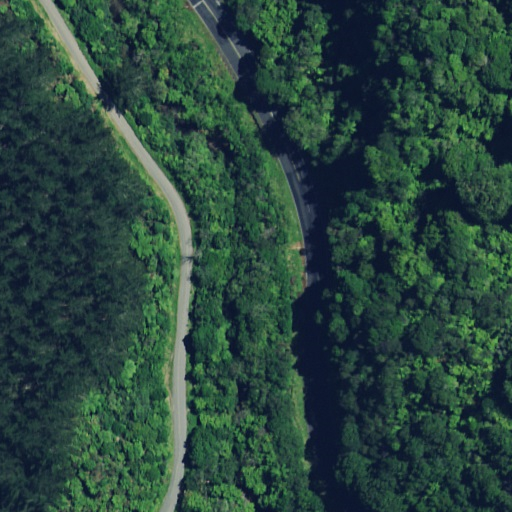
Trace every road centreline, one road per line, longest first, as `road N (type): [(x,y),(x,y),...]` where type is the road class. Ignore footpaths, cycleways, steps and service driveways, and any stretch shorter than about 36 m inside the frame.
road 1 (unclassified): [(146,511),(181,461),(196,196),(178,147),(76,0)]
road 2 (tertiary): [(221,0),(297,144),(325,223),(319,383),(334,476),(366,511)]
